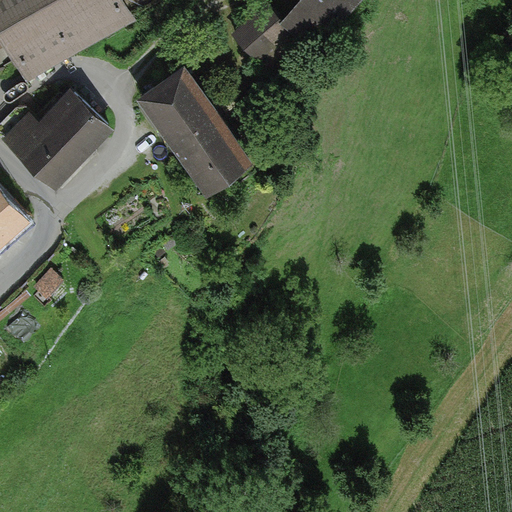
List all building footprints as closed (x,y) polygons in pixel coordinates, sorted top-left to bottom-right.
[(0,0),(0,28),(27,77),(131,18),(120,0),(0,0)] [(271,6),(241,39),(272,67),(301,35),(316,49),(361,0),(296,0),(282,16),(271,6)] [(511,38),(497,54),(511,69),(511,38)] [(187,68),(144,99),(208,188),(251,157),(187,68)] [(30,108),(5,132),(55,183),(113,127),(73,86),(40,117),(30,108)] [(0,184),(0,249),(32,224),(0,184)]
